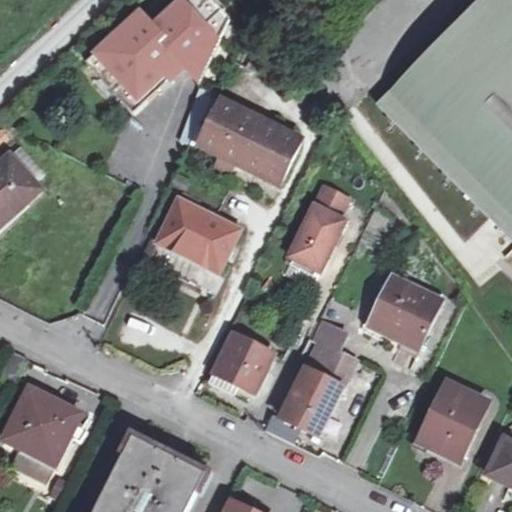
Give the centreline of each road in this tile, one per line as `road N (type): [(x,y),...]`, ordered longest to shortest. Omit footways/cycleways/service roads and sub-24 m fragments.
road 1 (residential): [(0,325),(383,511)]
road 2 (unknown): [(80,364),(168,204)]
